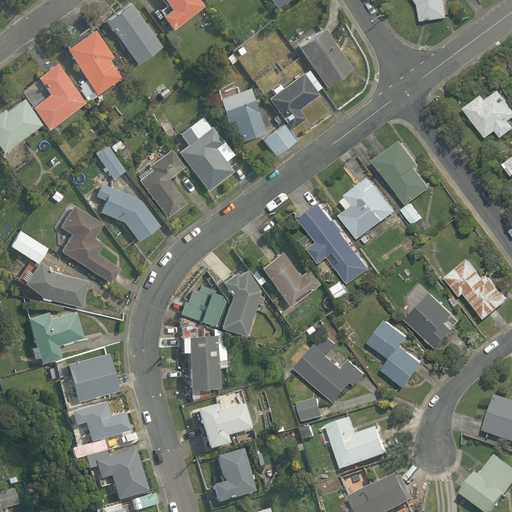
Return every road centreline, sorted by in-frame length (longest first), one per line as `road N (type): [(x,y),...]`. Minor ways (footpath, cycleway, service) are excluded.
road 1 (residential): [(408,85),(179,260),(157,288),(146,320),(148,369),(187,511)]
road 2 (residential): [(511,240),(417,114),(408,85)]
road 3 (residential): [(511,338),(440,407),(436,441)]
road 4 (residential): [(511,11),(408,85)]
